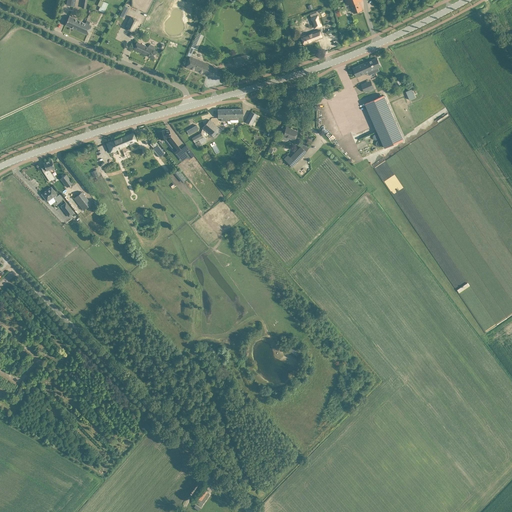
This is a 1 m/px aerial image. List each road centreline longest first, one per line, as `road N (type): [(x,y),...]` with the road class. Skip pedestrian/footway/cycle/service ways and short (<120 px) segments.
road 1 (unclassified): [(251,511),(0,252)]
road 2 (secondary): [(186,106),(328,65),(464,0)]
road 3 (unclassified): [(186,106),(180,88),(0,6)]
road 4 (secondary): [(0,167),(186,106)]
